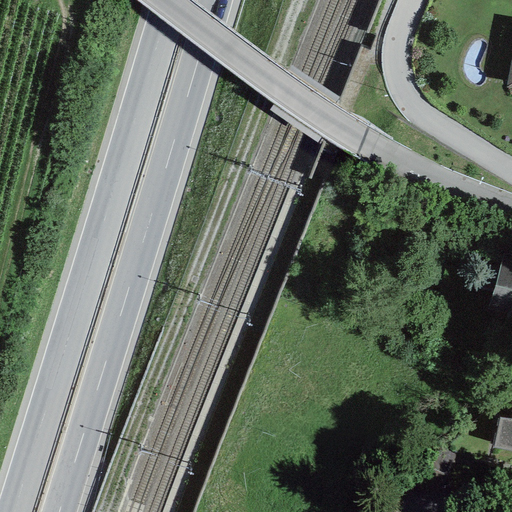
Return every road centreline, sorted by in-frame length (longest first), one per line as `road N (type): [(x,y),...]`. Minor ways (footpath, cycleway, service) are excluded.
road 1 (track): [(297,0),(103,511)]
road 2 (trunk): [(168,0),(12,511)]
road 3 (trunk): [(58,511),(214,0)]
road 4 (unclassified): [(166,0),(341,130),(459,189),(511,205)]
road 5 (track): [(182,511),(314,176)]
road 6 (unclassified): [(414,0),(399,47),(411,100),(511,168)]
road 7 (track): [(325,153),(388,0)]
